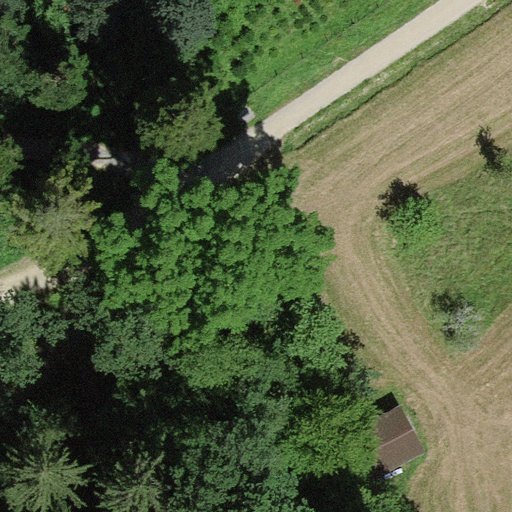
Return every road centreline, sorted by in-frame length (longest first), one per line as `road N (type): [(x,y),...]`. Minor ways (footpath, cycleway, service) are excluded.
road 1 (track): [(460,0),(136,227)]
road 2 (track): [(243,153),(0,143)]
road 3 (track): [(136,227),(80,281),(0,394)]
road 4 (track): [(136,227),(0,274)]
